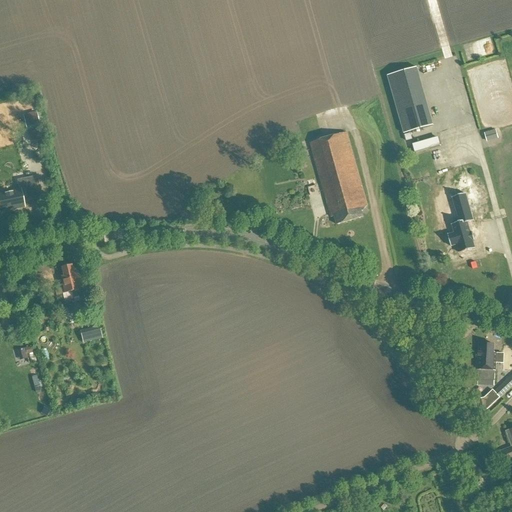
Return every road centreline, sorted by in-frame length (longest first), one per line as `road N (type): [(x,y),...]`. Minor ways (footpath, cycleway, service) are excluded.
road 1 (secondary): [(331,279),(258,243),(204,237),(109,239),(6,263)]
road 2 (unclassified): [(468,447),(331,279)]
road 3 (secondary): [(511,319),(331,279)]
road 4 (unclassified): [(332,511),(468,447)]
